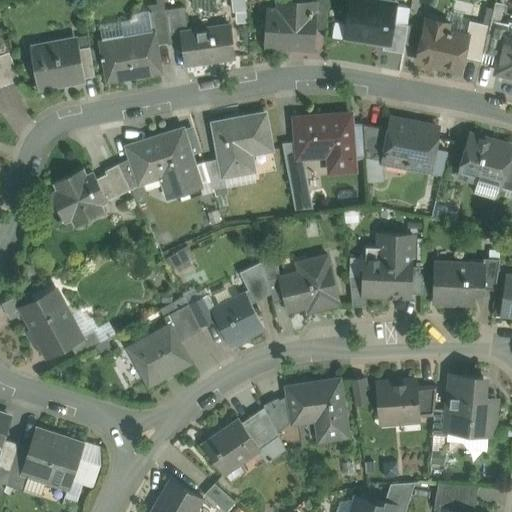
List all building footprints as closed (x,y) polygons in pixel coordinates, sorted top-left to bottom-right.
[(227,0),(227,8),(246,8),(245,0),(227,0)] [(327,0),(313,0),(313,4),(314,4),(313,28),(326,29),(327,0)] [(410,7),(391,4),(365,0),(354,0),(349,34),(385,40),(388,21),(407,25),(410,7)] [(313,4),(280,2),(280,12),(271,11),(269,45),(312,48),(313,28),(314,4),(313,4)] [(493,9),(491,20),(501,23),(506,4),(495,2),(493,9)] [(183,6),(164,9),(169,41),(182,39),(181,30),(186,29),(183,6)] [(482,23),(490,25),(491,20),(493,9),(486,7),(482,23)] [(169,41),(164,9),(147,12),(151,32),(153,32),(155,43),(169,41)] [(151,32),(147,12),(134,14),(135,19),(120,22),(123,38),(151,32)] [(450,24),(427,19),(418,62),(459,71),(462,58),(467,34),(466,34),(448,30),(450,24)] [(501,23),(491,20),(490,25),(483,52),(500,55),(505,34),(506,34),(508,24),(501,23)] [(388,21),(385,40),(384,48),(403,51),(407,25),(388,21)] [(467,34),(462,58),(481,62),(483,52),(490,25),(482,23),(469,21),(466,34),(467,34)] [(99,26),(102,42),(123,38),(120,22),(99,26)] [(511,22),(509,22),(508,24),(506,34),(505,34),(500,55),(496,72),(511,75),(511,22)] [(186,29),(181,30),(182,39),(185,63),(233,56),(228,23),(186,29)] [(123,38),(102,42),(109,80),(160,70),(155,43),(153,32),(151,32),(123,38)] [(73,41),(35,48),(42,86),(82,78),(77,49),(75,49),(73,41)] [(89,47),(77,49),(82,78),(94,76),(89,47)] [(9,52),(0,55),(0,86),(19,80),(9,52)] [(265,112),(214,122),(220,158),(224,175),(226,175),(254,169),(251,153),(272,149),(265,112)] [(350,114),(296,118),(297,142),(299,156),(300,156),(329,154),(330,171),(354,169),(350,114)] [(438,128),(390,119),(389,128),(383,161),(430,170),(438,128)] [(383,161),(389,128),(363,124),(365,158),(383,161)] [(193,126),(183,129),(191,154),(201,151),(193,126)] [(183,129),(128,147),(131,157),(141,177),(160,171),(167,193),(200,182),(191,154),(183,129)] [(511,146),(471,134),(461,170),(479,175),(474,192),(495,198),(498,187),(497,187),(498,181),(501,181),(509,153),(511,146)] [(297,142),(282,143),(287,170),(301,169),(300,156),(299,156),(297,142)] [(511,154),(509,153),(501,181),(498,181),(497,187),(498,187),(511,190),(511,154)] [(323,155),(304,160),(308,177),(327,172),(323,155)] [(141,177),(131,157),(118,164),(130,189),(144,182),(141,177)] [(220,158),(204,161),(213,187),(228,184),(226,175),(224,175),(220,158)] [(383,161),(365,158),(368,183),(377,182),(375,169),(382,169),(383,161)] [(118,164),(106,170),(111,179),(119,195),(130,189),(118,164)] [(83,168),(54,182),(58,189),(50,193),(65,222),(73,218),(77,225),(104,211),(101,204),(108,200),(119,195),(111,179),(100,184),(94,171),(86,175),(83,168)] [(412,235),(380,233),(379,246),(364,245),(364,258),(361,258),(361,273),(363,273),(363,286),(363,294),(364,294),(387,295),(387,298),(406,298),(407,296),(410,296),(410,293),(411,267),(412,235)] [(188,245),(168,251),(174,269),(193,263),(188,245)] [(326,254),(306,259),(308,269),(281,275),(280,276),(285,298),(288,311),(317,304),(318,308),(338,303),(326,254)] [(281,275),(276,256),(263,259),(263,261),(271,292),(273,301),(285,298),(280,276),(281,275)] [(500,259),(483,257),(483,263),(482,289),(495,291),(500,259)] [(263,261),(240,272),(254,300),(271,292),(263,261)] [(483,263),(435,261),(434,301),(473,302),(473,290),(482,290),(482,289),(483,263)] [(423,267),(411,267),(410,293),(422,294),(423,267)] [(361,273),(349,274),(350,287),(363,286),(363,273),(361,273)] [(363,286),(350,287),(352,307),(365,306),(364,294),(363,294),(363,286)] [(29,303),(21,308),(23,312),(47,356),(69,344),(82,337),(81,336),(56,289),(29,303)] [(212,307),(217,318),(230,344),(262,328),(244,291),(212,307)] [(23,293),(2,304),(10,319),(23,312),(21,308),(29,303),(23,293)] [(206,294),(188,304),(199,327),(217,318),(212,307),(206,294)] [(188,304),(165,316),(170,325),(179,341),(200,328),(199,327),(188,304)] [(170,325),(130,347),(150,384),(190,362),(179,341),(170,325)] [(94,330),(81,336),(82,337),(69,344),(76,355),(100,342),(94,330)] [(482,377),(452,374),(448,410),(446,429),(447,430),(492,434),(495,398),(480,397),(482,377)] [(365,377),(351,380),(355,404),(369,402),(368,398),(367,386),(365,377)] [(416,380),(376,383),(377,385),(367,386),(368,398),(377,397),(382,401),(382,404),(378,409),(379,420),(383,424),(395,423),(397,421),(419,419),(419,415),(417,387),(416,380)] [(339,381),(287,389),(288,395),(292,421),(293,422),(322,418),(325,438),(347,434),(339,381)] [(436,385),(417,387),(419,415),(434,414),(434,409),(436,385)] [(288,395),(279,400),(277,398),(263,405),(264,407),(277,433),(292,421),(288,395)] [(264,407),(240,424),(258,450),(278,436),(277,433),(264,407)] [(448,410),(434,409),(434,414),(432,435),(447,436),(447,430),(446,429),(448,410)] [(10,417),(0,413),(0,448),(3,439),(10,417)] [(238,420),(204,444),(224,473),(258,450),(240,424),(238,420)] [(82,445),(36,429),(30,447),(22,471),(28,474),(68,487),(71,480),(78,458),(82,445)] [(19,444),(3,439),(0,448),(0,466),(10,470),(19,444)] [(10,470),(5,485),(23,491),(28,474),(22,471),(30,447),(19,444),(10,470)] [(100,465),(78,458),(71,480),(93,487),(100,465)] [(193,511),(202,498),(171,480),(152,511),(193,511)] [(404,511),(415,482),(390,483),(384,502),(393,505),(391,511),(395,511),(404,511)] [(470,485),(438,482),(436,496),(467,501),(470,485)] [(226,511),(235,502),(214,483),(205,493),(225,511),(226,511)] [(467,501),(436,496),(434,510),(445,511),(444,511),(473,511),(478,485),(470,485),(467,501)] [(373,502),(357,497),(352,511),(390,511),(391,511),(393,505),(384,502),(375,499),(373,502)] [(249,511),(239,503),(231,511),(249,511)]
